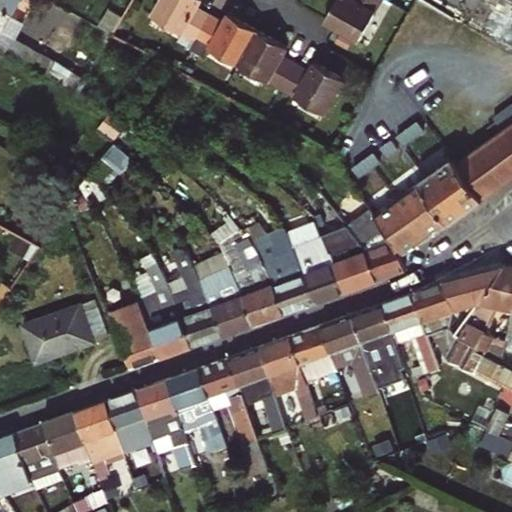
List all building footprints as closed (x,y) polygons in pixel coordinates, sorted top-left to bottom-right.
[(156,0),(149,13),(193,38),(207,13),(194,5),(196,0),(156,0)] [(332,0),(323,16),(357,36),(377,0),(332,0)] [(511,0),(490,0),(511,12),(511,10),(511,0)] [(236,63),(255,29),(224,12),(220,20),(207,13),(193,38),(236,63)] [(280,88),(294,62),(280,54),(285,46),(255,29),(236,63),(280,88)] [(294,62),(280,88),(323,112),(341,79),(324,69),(311,62),(307,69),(294,62)] [(511,101),(495,114),(504,128),(492,136),(511,163),(511,101)] [(511,176),(511,163),(492,136),(458,161),(454,155),(375,210),(394,240),(401,256),(511,176)] [(117,167),(129,153),(114,139),(104,152),(117,167)] [(101,184),(117,167),(104,152),(104,153),(92,170),(90,173),(98,180),(101,184)] [(87,194),(98,180),(90,173),(82,183),(87,194)] [(367,250),(378,278),(406,267),(401,256),(394,240),(375,210),(368,201),(344,221),(367,250)] [(251,244),(267,235),(258,220),(242,229),(245,232),(251,244)] [(320,231),(336,260),(335,261),(347,289),(378,278),(367,250),(344,221),(319,229),(320,231)] [(251,244),(258,256),(287,240),(280,228),(267,235),(251,244)] [(303,272),(306,271),(316,301),(347,289),(335,261),(336,260),(320,231),(319,229),(287,240),(290,244),(295,254),(297,259),(298,262),(303,272)] [(245,263),(232,270),(245,294),(255,323),(285,312),(274,282),(267,272),(258,256),(251,244),(245,232),(231,239),(245,263)] [(223,334),(199,273),(198,272),(182,239),(166,245),(176,270),(180,280),(168,284),(169,285),(176,299),(182,314),(193,343),(223,334)] [(258,256),(267,272),(297,259),(295,254),(290,244),(287,240),(258,256)] [(297,259),(267,272),(274,282),(303,272),(298,262),(297,259)] [(168,284),(164,274),(158,260),(146,264),(157,289),(169,285),(168,284)] [(228,261),(199,273),(223,334),(255,323),(245,294),(232,270),(228,261)] [(454,309),(477,301),(505,263),(444,280),(454,309)] [(484,348),(486,349),(487,350),(494,337),(495,335),(484,328),(498,304),(511,306),(511,264),(505,263),(477,301),(462,321),(458,326),(454,332),(457,335),(484,348)] [(168,284),(180,280),(176,270),(164,274),(168,284)] [(303,272),(274,282),(285,312),(295,309),(316,301),(306,271),(303,272)] [(444,280),(413,291),(427,334),(449,327),(453,316),(451,309),(454,309),(444,280)] [(142,305),(143,309),(168,301),(173,317),(182,314),(176,299),(169,285),(157,289),(137,297),(138,298),(139,300),(142,305)] [(413,291),(383,302),(397,342),(412,338),(414,343),(419,341),(429,371),(438,367),(427,334),(413,291)] [(119,336),(129,364),(162,354),(150,325),(143,309),(142,305),(139,300),(133,302),(110,311),(119,336)] [(26,320),(36,357),(106,337),(96,301),(26,320)] [(143,309),(150,325),(162,354),(193,343),(182,314),(173,317),(168,301),(143,309)] [(406,379),(402,367),(406,366),(397,342),(383,302),(353,312),(367,354),(379,390),(406,379)] [(379,390),(367,354),(353,312),(323,323),(339,369),(353,364),(364,396),(379,390)] [(453,322),(458,326),(462,321),(457,317),(453,322)] [(339,369),(323,323),(292,334),(307,382),(339,371),(339,369)] [(260,345),(270,373),(273,384),(274,386),(276,393),(298,386),(309,418),(318,414),(307,382),(292,334),(260,345)] [(482,356),(486,349),(484,348),(457,335),(444,356),(474,371),(482,356)] [(506,349),(507,343),(494,337),(487,350),(503,360),(506,349)] [(260,345),(230,356),(240,383),(270,373),(260,345)] [(230,356),(199,367),(209,394),(240,383),(230,356)] [(511,371),(482,356),(474,371),(511,390),(511,371)] [(199,367),(169,378),(183,422),(215,411),(209,394),(199,367)] [(273,384),(270,373),(240,383),(243,393),(244,394),(254,391),(260,389),(273,384)] [(175,442),(189,437),(183,422),(169,378),(138,389),(147,416),(165,410),(175,442)] [(275,432),(287,427),(276,393),(274,386),(273,384),(260,389),(275,432)] [(108,399),(126,450),(155,440),(147,416),(138,389),(108,399)] [(275,432),(260,389),(254,391),(269,434),(275,432)] [(244,394),(243,393),(228,398),(244,444),(259,439),(244,394)] [(94,460),(126,450),(108,399),(76,411),(94,460)] [(94,460),(76,411),(45,422),(63,469),(94,460)] [(63,469),(45,422),(16,432),(25,459),(34,478),(63,469)] [(0,485),(2,490),(34,478),(25,459),(16,432),(0,437),(0,485)] [(81,511),(77,502),(60,511),(81,511)] [(114,511),(110,503),(89,511),(114,511)]
